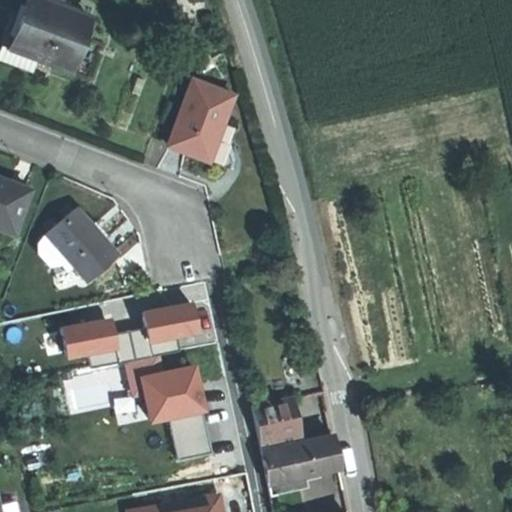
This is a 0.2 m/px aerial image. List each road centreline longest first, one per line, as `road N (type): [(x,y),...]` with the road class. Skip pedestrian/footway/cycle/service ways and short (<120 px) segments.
road 1 (tertiary): [(237,0),(303,231),(364,511)]
road 2 (residential): [(0,133),(136,185),(184,235)]
